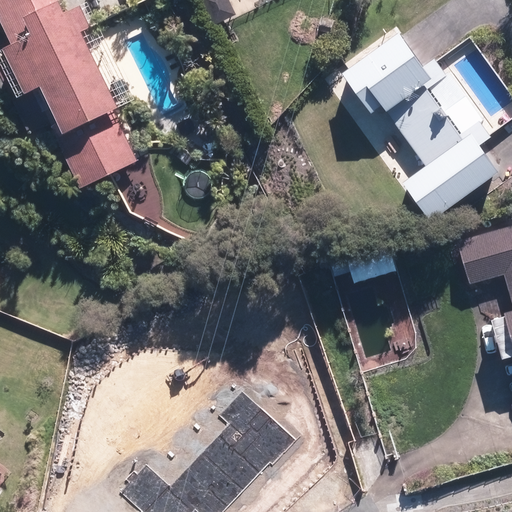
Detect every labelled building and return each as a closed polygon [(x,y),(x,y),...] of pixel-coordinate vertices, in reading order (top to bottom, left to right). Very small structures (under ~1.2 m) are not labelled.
[(60,0),(0,0),(0,18),(11,41),(2,46),(24,92),(42,84),(59,120),(51,124),(80,185),(137,158),(112,106),(118,104),(82,27),(91,23),(81,3),(65,10),(60,0)] [(399,29),(343,69),(372,109),(382,102),(425,162),(403,179),(431,217),(500,167),(481,142),(491,134),(479,118),(460,131),(428,86),(447,72),(434,57),(425,64),(399,29)] [(179,145),(173,153),(187,164),(193,157),(179,145)] [(511,222),(458,237),(470,281),(505,272),(511,296),(511,306),(505,309),(506,313),(494,317),(504,354),(511,351),(511,222)] [(353,256),(331,263),(334,274),(356,268),(353,256)] [(273,465),(296,441),(244,391),(221,416),(230,425),(170,487),(147,465),(138,475),(134,471),(126,479),(130,483),(122,491),(143,511),(222,511),(270,462),(273,465)]
